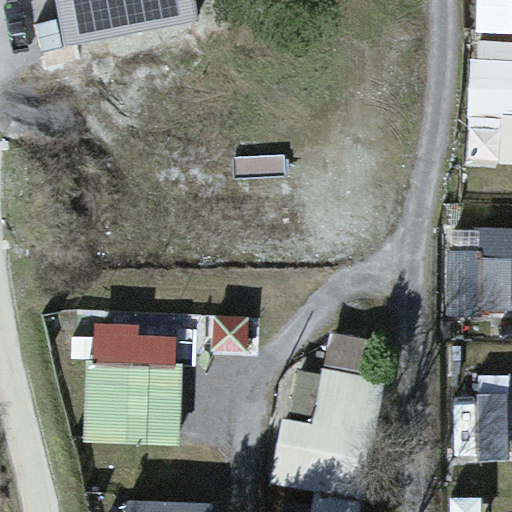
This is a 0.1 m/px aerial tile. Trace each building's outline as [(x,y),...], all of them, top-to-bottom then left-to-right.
[(199,20),(195,0),(54,0),(63,45),(199,20)] [(511,28),(511,0),(480,0),(479,27),(511,28)] [(511,158),(511,37),(476,36),(471,157),(511,158)] [(448,302),(511,307),(511,229),(455,225),(448,302)] [(182,434),(183,322),(94,322),(93,433),(182,434)] [(317,410),(280,409),(278,483),(367,486),(370,365),(319,363),(317,410)] [(482,453),(511,452),(510,387),(481,388),(482,453)] [(127,511),(213,511),(214,492),(127,491),(127,511)]
